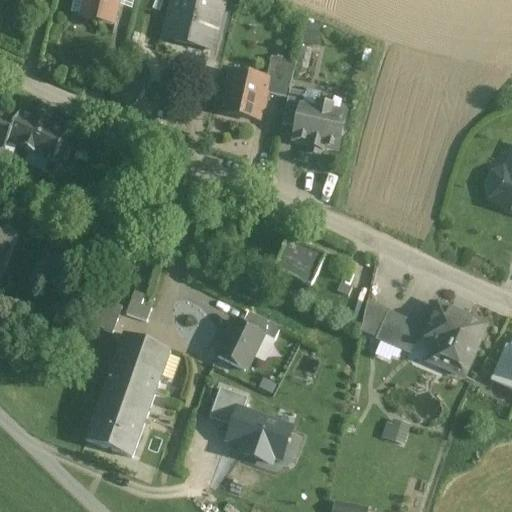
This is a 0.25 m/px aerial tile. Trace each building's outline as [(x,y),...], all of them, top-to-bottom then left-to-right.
[(79,0),(87,2),(82,20),(113,27),(118,0),(79,0)] [(222,0),(175,0),(168,37),(213,47),(222,0)] [(303,44),(319,45),(320,25),(305,24),(303,44)] [(268,80),(264,96),(288,101),(290,93),(295,66),(271,61),(267,80),(268,80)] [(232,76),(223,115),(258,124),(264,96),(268,80),(267,80),(253,76),(252,81),(232,76)] [(121,80),(116,91),(139,101),(144,90),(121,80)] [(134,111),(139,101),(116,91),(111,101),(134,111)] [(306,96),(303,109),(317,112),(318,107),(321,96),(307,92),(306,96)] [(303,109),(306,96),(290,93),(288,101),(282,128),(297,131),(302,109),(303,109)] [(297,131),(295,143),(308,146),(307,149),(322,152),(323,149),(337,152),(344,117),(331,114),(332,110),(318,107),(317,112),(303,109),(302,109),(297,131)] [(6,144),(16,123),(0,114),(0,150),(4,152),(5,151),(8,145),(6,144)] [(8,145),(53,166),(56,160),(64,164),(72,147),(64,143),(67,137),(50,129),(53,124),(37,117),(34,122),(20,115),(16,123),(6,144),(8,145)] [(0,169),(6,172),(13,155),(5,151),(4,152),(0,150),(0,169)] [(511,163),(507,175),(503,173),(493,178),(488,189),(492,199),(511,208),(511,212),(511,163)] [(152,216),(168,222),(180,192),(163,186),(152,216)] [(22,214),(17,226),(41,235),(46,223),(22,214)] [(16,232),(0,225),(0,256),(1,253),(7,255),(16,232)] [(274,274),(311,291),(325,259),(288,243),(274,274)] [(329,294),(344,264),(332,258),(316,288),(329,294)] [(341,285),(337,293),(348,298),(352,290),(341,285)] [(133,295),(129,306),(138,309),(142,298),(133,295)] [(123,309),(97,299),(88,325),(114,334),(123,309)] [(129,306),(124,317),(145,325),(150,314),(138,309),(129,306)] [(376,334),(385,314),(366,306),(360,334),(371,338),(372,337),(376,334)] [(464,380),(486,330),(439,309),(424,342),(448,352),(447,355),(449,357),(443,370),(464,380)] [(248,315),(242,327),(262,337),(275,343),(281,331),(248,315)] [(408,356),(420,330),(389,316),(377,341),(408,356)] [(235,323),(217,359),(244,373),(262,337),(242,327),(235,323)] [(125,337),(108,383),(124,389),(120,399),(130,402),(127,411),(148,419),(171,353),(125,337)] [(511,390),(511,377),(497,371),(492,382),(511,390)] [(133,461),(148,419),(127,411),(130,402),(120,399),(124,389),(108,383),(86,443),(133,461)] [(247,401),(220,391),(209,421),(232,430),(239,413),(243,414),(247,401)] [(292,432),(243,414),(239,413),(232,430),(228,443),(246,449),(244,455),(243,455),(242,456),(268,466),(268,464),(267,463),(271,454),(282,458),(292,432)] [(403,444),(410,425),(389,417),(382,436),(403,444)]
